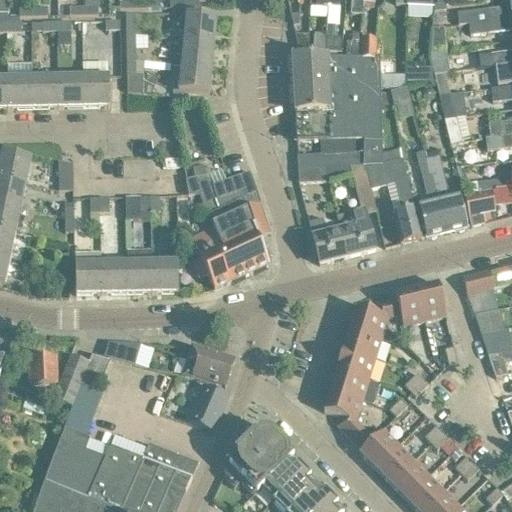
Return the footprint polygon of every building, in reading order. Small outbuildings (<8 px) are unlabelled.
[(123,0),(124,2),(120,2),(120,11),(134,11),(134,2),(133,0),(123,0)] [(328,2),(328,0),(317,0),(317,9),(324,10),(324,7),(328,7),(328,2)] [(328,0),(328,2),(328,7),(331,8),(331,9),(340,9),(340,0),(328,0)] [(363,17),(364,3),(363,0),(352,0),(352,17),(363,17)] [(406,0),(406,8),(433,9),(433,6),(433,0),(406,0)] [(185,10),(184,1),(170,1),(171,10),(185,10)] [(198,1),(184,1),(185,10),(199,9),(198,1)] [(511,20),(511,1),(510,1),(511,9),(458,15),(459,28),(470,26),(488,23),(511,20)] [(160,2),(148,2),(134,2),(134,11),(160,10),(160,2)] [(445,6),(433,6),(433,9),(433,14),(445,13),(445,6)] [(97,17),(97,8),(83,9),(83,18),(97,17)] [(83,18),(83,9),(69,9),(69,18),(83,18)] [(33,19),(33,10),(19,10),(20,19),(33,19)] [(47,18),(47,10),(33,10),(33,19),(47,18)] [(214,45),(216,19),(185,16),(183,42),(214,45)] [(126,17),(126,38),(135,37),(135,17),(126,17)] [(511,20),(488,23),(470,26),(471,38),(511,32),(511,20)] [(119,33),(119,24),(105,24),(106,33),(119,33)] [(56,34),(56,25),(32,25),(32,34),(56,34)] [(71,49),(71,34),(70,25),(56,25),(56,34),(57,34),(58,49),(71,49)] [(20,35),(20,26),(6,26),(6,35),(20,35)] [(326,27),(326,36),(326,54),(341,55),(342,40),(335,40),(335,28),(326,27)] [(432,31),(433,52),(446,50),(443,30),(432,31)] [(309,36),(295,36),(299,54),(308,54),(309,36)] [(326,54),(326,36),(314,36),(313,54),(326,54)] [(359,60),(360,45),(360,36),(352,36),(352,45),(347,45),(347,60),(359,60)] [(148,38),(135,37),(126,38),(127,62),(136,62),(136,52),(148,52),(148,38)] [(211,70),(214,45),(183,42),(180,67),(211,70)] [(378,45),(360,45),(359,60),(377,61),(378,45)] [(450,75),(446,50),(433,52),(429,53),(433,79),(435,78),(446,76),(450,75)] [(511,66),(511,54),(479,58),(480,71),(486,70),(493,69),(511,66)] [(380,61),(377,61),(359,60),(347,60),(312,59),(292,58),(296,144),(364,140),(363,155),(297,159),(298,172),(323,172),(365,170),(381,170),(381,156),(380,61)] [(145,63),(136,62),(127,62),(127,95),(143,95),(144,76),(145,63)] [(511,66),(493,69),(486,70),(487,81),(511,78),(511,66)] [(209,96),(211,70),(180,67),(178,93),(209,96)] [(450,96),(446,76),(435,78),(439,97),(450,96)] [(384,77),(385,90),(402,90),(402,77),(384,77)] [(84,110),(83,79),(58,80),(59,111),(84,110)] [(110,110),(109,90),(109,79),(83,79),(84,110),(110,110)] [(33,111),(32,80),(7,81),(7,112),(33,111)] [(59,111),(58,80),(32,80),(33,111),(59,111)] [(511,89),(491,92),(492,105),(511,102),(511,89)] [(406,91),(390,94),(394,108),(396,108),(409,104),(406,91)] [(456,120),(450,96),(439,97),(445,121),(456,120)] [(462,144),(456,120),(445,121),(451,147),(462,144)] [(511,136),(511,123),(489,127),(490,140),(502,138),(511,136)] [(511,136),(502,138),(490,140),(485,140),(487,153),(511,150),(511,136)] [(422,242),(417,222),(406,177),(401,151),(381,156),(381,170),(365,170),(370,194),(371,194),(394,187),(401,213),(393,215),(396,228),(401,247),(422,242)] [(467,231),(463,211),(459,198),(449,201),(437,153),(426,156),(431,176),(446,236),(467,231)] [(31,161),(29,160),(1,154),(0,158),(0,181),(26,187),(31,161)] [(431,176),(426,156),(425,154),(416,156),(428,206),(418,208),(426,241),(446,236),(431,176)] [(374,254),(369,234),(365,217),(376,215),(371,194),(370,194),(365,170),(323,172),(327,184),(352,178),(360,212),(349,215),(353,232),(340,235),(347,261),(374,254)] [(327,184),(323,172),(298,172),(299,186),(327,184)] [(267,225),(250,175),(213,187),(210,177),(185,181),(189,198),(200,197),(216,232),(228,262),(226,263),(225,265),(229,273),(237,269),(242,280),(269,267),(253,230),(267,225)] [(511,175),(508,176),(508,181),(476,185),(477,196),(489,194),(511,189),(511,175)] [(0,207),(20,212),(26,187),(0,181),(0,207)] [(59,194),(73,193),(73,184),(58,184),(59,194)] [(511,189),(489,194),(491,203),(511,200),(511,189)] [(493,209),(491,203),(489,194),(477,196),(463,199),(471,230),(493,224),(491,215),(494,214),(493,209)] [(150,214),(150,200),(140,200),(141,214),(150,214)] [(159,214),(159,200),(150,200),(150,214),(159,214)] [(102,215),(101,201),(90,201),(90,216),(102,215)] [(110,215),(109,201),(101,201),(102,215),(110,215)] [(73,220),(72,206),(64,206),(64,220),(73,220)] [(0,231),(15,235),(20,212),(0,207),(0,231)] [(73,234),(73,220),(64,220),(65,235),(73,234)] [(327,239),(323,221),(309,225),(320,268),(347,261),(340,235),(327,239)] [(187,226),(176,226),(176,237),(187,236),(187,226)] [(0,258),(10,260),(15,235),(0,231),(0,258)] [(228,262),(216,232),(192,242),(201,262),(193,265),(200,280),(207,277),(214,293),(242,280),(237,269),(229,273),(225,265),(226,263),(228,262)] [(59,256),(59,271),(68,270),(68,256),(59,256)] [(0,284),(5,286),(10,260),(0,258),(0,284)] [(178,295),(178,275),(177,263),(152,264),(152,296),(178,295)] [(152,296),(152,264),(126,265),(127,296),(152,296)] [(101,297),(100,265),(75,266),(75,277),(76,297),(101,297)] [(127,296),(126,265),(100,265),(101,297),(127,296)] [(511,269),(489,275),(493,292),(511,287),(511,269)] [(69,285),(68,270),(59,271),(60,285),(69,285)] [(489,275),(463,281),(467,298),(493,292),(489,275)] [(438,287),(416,292),(424,324),(446,319),(443,307),(438,287)] [(424,324),(416,292),(395,297),(396,302),(387,304),(392,318),(399,316),(402,329),(424,324)] [(472,302),(476,314),(488,310),(484,298),(472,302)] [(392,318),(387,304),(376,307),(373,316),(356,310),(350,332),(380,342),(387,319),(392,318)] [(504,332),(500,312),(474,318),(481,337),(504,332)] [(380,342),(350,332),(343,353),(374,362),(380,342)] [(504,332),(481,337),(485,348),(507,343),(504,332)] [(108,345),(104,359),(109,360),(135,367),(141,347),(108,345)] [(234,364),(192,350),(184,375),(185,379),(193,381),(193,380),(225,390),(234,364)] [(457,365),(453,350),(444,352),(448,368),(457,365)] [(374,362),(343,353),(337,374),(367,383),(374,362)] [(511,366),(511,353),(489,357),(495,379),(507,377),(505,367),(511,366)] [(96,392),(109,360),(104,359),(104,360),(92,357),(89,365),(81,386),(96,392)] [(81,386),(89,365),(71,358),(54,402),(71,409),(81,386)] [(56,359),(29,360),(30,388),(57,387),(56,359)] [(422,394),(436,379),(425,368),(410,382),(422,394)] [(367,383),(337,374),(330,394),(361,404),(367,383)] [(496,384),(503,404),(511,400),(511,394),(507,380),(496,384)] [(422,394),(410,382),(404,389),(416,400),(422,394)] [(177,511),(198,466),(179,458),(148,447),(142,461),(134,458),(110,449),(105,460),(85,453),(90,441),(85,439),(102,394),(96,392),(81,386),(71,409),(63,431),(65,432),(60,442),(45,485),(87,500),(114,511),(177,511)] [(229,398),(223,396),(204,387),(187,426),(213,435),(213,436),(229,398)] [(362,431),(355,424),(361,404),(330,394),(324,415),(340,420),(337,429),(350,442),(362,431)] [(407,408),(401,402),(389,413),(395,420),(407,408)] [(430,447),(442,436),(436,429),(424,441),(430,447)] [(294,459),(265,430),(228,467),(223,480),(234,491),(239,485),(253,499),(260,493),(259,492),(290,461),(291,462),(294,459)] [(382,433),(373,442),(362,431),(350,442),(362,454),(360,456),(376,472),(399,449),(382,433)] [(437,454),(449,442),(442,436),(430,447),(437,454)] [(390,487),(413,464),(399,449),(376,472),(390,487)] [(461,478),(472,467),(466,460),(454,472),(461,478)] [(273,505),(307,472),(307,469),(297,468),(291,462),(290,461),(259,492),(260,493),(273,505)] [(404,501),(428,478),(413,464),(390,487),(404,501)] [(467,485),(479,473),(472,467),(461,478),(467,485)] [(279,511),(293,511),(317,488),(310,481),(310,472),(307,472),(273,505),(279,511)] [(414,511),(426,511),(444,495),(428,478),(404,501),(414,511)] [(114,511),(87,500),(45,485),(37,508),(35,511),(114,511)] [(511,487),(501,495),(507,503),(511,499),(511,487)] [(320,511),(334,499),(334,496),(324,496),(317,488),(293,511),(320,511)] [(503,498),(497,492),(486,503),(491,509),(503,498)] [(455,511),(458,509),(444,495),(426,511),(455,511)] [(337,499),(334,499),(320,511),(340,511),(337,509),(337,499)]
